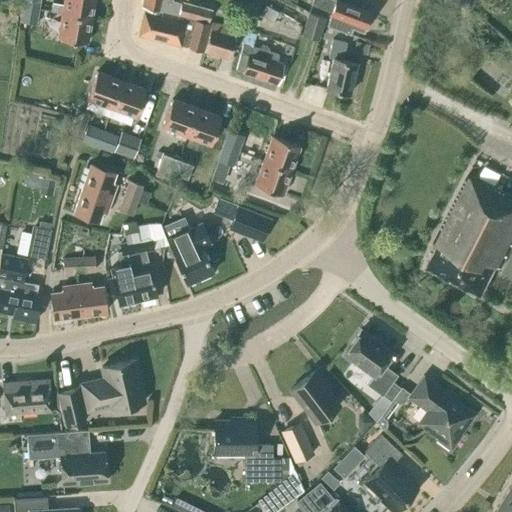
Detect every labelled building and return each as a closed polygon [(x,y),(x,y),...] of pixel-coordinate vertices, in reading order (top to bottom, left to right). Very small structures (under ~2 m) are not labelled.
[(61,12),(90,17),(92,0),(62,0),(62,4),(51,2),(50,10),(61,12)] [(142,0),(141,6),(144,6),(161,11),(207,22),(210,10),(179,2),(170,0),(142,0)] [(363,32),(369,12),(336,0),(311,0),(310,4),(330,12),(326,25),(350,34),(352,28),(363,32)] [(272,22),(277,12),(264,4),(259,14),(272,22)] [(34,24),(37,8),(21,5),(18,21),(34,24)] [(161,12),(161,11),(144,6),(137,34),(179,45),(180,44),(201,50),(209,24),(161,12)] [(86,42),(90,17),(61,12),(57,37),(86,42)] [(316,39),(323,17),(308,13),(301,34),(316,39)] [(238,45),(242,30),(236,29),(211,22),(202,50),(228,57),(232,44),(238,45)] [(348,93),(355,63),(341,59),(345,42),(331,39),(327,57),(331,58),(325,88),(348,93)] [(267,52),(266,47),(261,45),(258,49),(242,44),(239,53),(234,69),(242,71),(241,72),(276,83),(281,63),(275,61),(277,54),(267,52)] [(110,108),(120,80),(96,71),(85,99),(110,108)] [(120,80),(110,108),(134,117),(144,89),(120,80)] [(185,135),(195,108),(171,99),(161,126),(185,135)] [(195,108),(185,135),(209,144),(219,117),(195,108)] [(69,133),(80,137),(88,114),(77,111),(69,133)] [(96,145),(101,130),(86,125),(80,140),(96,145)] [(116,136),(101,130),(96,145),(110,151),(116,136)] [(221,145),(236,150),(242,135),(227,130),(221,145)] [(131,157),(138,138),(119,131),(112,150),(131,157)] [(262,160),(290,170),(298,146),(271,135),(262,160)] [(231,165),(236,150),(221,145),(216,160),(231,165)] [(171,174),(176,159),(161,153),(156,168),(171,174)] [(176,159),(171,174),(186,179),(191,164),(176,159)] [(281,194),(290,170),(262,160),(253,184),(281,194)] [(81,186),(110,196),(115,184),(110,182),(114,172),(89,164),(81,186)] [(511,244),(511,248),(502,269),(511,273),(511,199),(511,198),(511,195),(467,174),(432,242),(436,245),(425,266),(480,295),(495,266),(500,267),(511,244)] [(39,187),(52,191),(55,179),(42,176),(39,187)] [(126,180),(121,195),(136,200),(142,185),(126,180)] [(105,212),(110,196),(81,186),(72,211),(97,220),(100,210),(105,212)] [(131,215),(136,200),(121,195),(116,210),(131,215)] [(261,241),(271,218),(236,205),(227,228),(261,241)] [(200,220),(164,236),(186,283),(212,272),(200,245),(209,240),(200,220)] [(133,221),(121,224),(124,233),(128,238),(129,241),(134,240),(137,239),(134,226),(133,221)] [(25,253),(44,258),(50,229),(31,224),(25,253)] [(126,255),(136,300),(155,295),(146,259),(144,250),(153,248),(150,236),(137,239),(134,240),(137,252),(126,255)] [(126,242),(119,244),(120,250),(116,251),(120,265),(109,268),(118,304),(136,300),(126,255),(137,252),(134,240),(129,241),(126,242)] [(19,261),(21,252),(0,248),(0,310),(11,313),(11,317),(34,321),(38,293),(36,292),(38,283),(21,280),(24,262),(19,261)] [(77,256),(78,271),(93,270),(93,255),(77,256)] [(62,272),(78,271),(77,256),(61,257),(62,272)] [(74,284),(78,314),(104,311),(101,285),(89,287),(89,282),(74,284)] [(52,318),(78,314),(74,284),(60,286),(60,291),(49,292),(52,318)] [(391,381),(395,375),(381,365),(391,352),(360,329),(342,354),(373,376),(367,384),(381,394),(391,381)] [(110,408),(142,401),(133,359),(101,366),(103,377),(81,383),(87,409),(109,404),(110,408)] [(314,423),(339,404),(313,371),(289,389),(314,423)] [(450,447),(460,434),(457,432),(471,413),(442,391),(443,389),(422,374),(409,393),(407,395),(427,410),(418,421),(438,435),(436,437),(450,447)] [(4,413),(50,410),(48,379),(1,383),(4,413)] [(390,400),(400,387),(391,381),(381,394),(390,400)] [(409,393),(400,386),(400,387),(390,400),(375,420),(383,428),(386,424),(386,420),(385,419),(397,402),(403,402),(407,395),(409,393)] [(65,424),(84,420),(77,389),(57,393),(65,424)] [(362,431),(372,421),(363,410),(357,414),(357,427),(362,431)] [(254,444),(254,417),(239,417),(239,420),(213,420),(212,453),(243,453),(243,481),(271,481),(284,481),(256,501),(265,511),(272,511),(301,490),(291,474),(288,476),(288,456),(271,456),(271,444),(254,444)] [(294,462),(313,453),(298,421),(279,430),(294,462)] [(103,451),(88,452),(87,429),(25,434),(27,458),(59,456),(61,484),(105,481),(103,451)] [(392,511),(416,488),(390,464),(400,453),(379,433),(363,451),(379,466),(363,482),(381,499),(380,500),(392,511)] [(344,454),(354,464),(363,455),(353,445),(344,454)] [(317,484),(295,502),(303,511),(349,511),(337,500),(329,508),(325,504),(331,500),(317,484)] [(511,511),(511,484),(495,511),(511,511)] [(46,509),(45,496),(12,497),(13,511),(16,511),(28,511),(75,511),(75,507),(46,509)]
